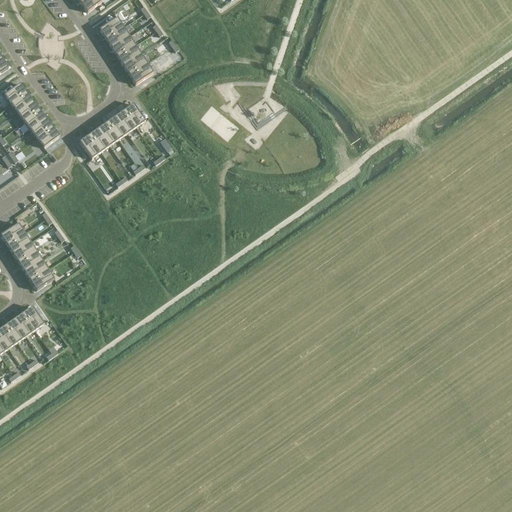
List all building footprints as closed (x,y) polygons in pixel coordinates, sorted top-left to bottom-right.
[(99,0),(87,0),(80,5),(87,14),(102,3),(99,0)] [(117,20),(99,32),(106,41),(123,29),(117,20)] [(123,29),(106,41),(111,50),(129,38),(123,29)] [(129,38),(111,50),(117,59),(135,47),(129,38)] [(135,47),(117,59),(123,68),(141,56),(135,47)] [(141,56),(123,68),(129,77),(147,66),(141,56)] [(2,60),(0,61),(0,75),(8,70),(2,60)] [(147,66),(129,77),(135,87),(153,75),(147,66)] [(20,86),(4,98),(11,107),(26,95),(20,86)] [(26,95),(11,107),(17,115),(33,103),(26,95)] [(33,103),(17,115),(24,124),(40,112),(33,103)] [(133,106),(124,112),(136,130),(145,123),(133,106)] [(40,112),(24,124),(30,132),(46,121),(40,112)] [(124,112),(115,119),(127,136),(136,130),(124,112)] [(115,119),(106,125),(118,142),(127,136),(115,119)] [(46,121),(30,132),(37,141),(53,129),(46,121)] [(106,125),(97,131),(110,148),(118,142),(106,125)] [(53,129),(37,141),(44,150),(59,138),(53,129)] [(97,131),(89,137),(101,155),(110,148),(97,131)] [(89,137),(79,144),(92,161),(101,155),(89,137)] [(18,226),(1,237),(7,247),(25,235),(18,226)] [(25,235),(7,247),(13,256),(30,244),(25,235)] [(30,244),(13,256),(18,265),(36,253),(30,244)] [(36,253),(18,265),(24,274),(42,262),(36,253)] [(42,262),(24,274),(30,283),(48,272),(42,262)] [(48,272),(30,283),(36,293),(54,281),(48,272)] [(32,309),(23,315),(35,333),(44,326),(32,309)] [(23,315),(14,322),(26,339),(35,333),(23,315)] [(14,322),(5,328),(17,345),(26,339),(14,322)] [(5,328),(0,331),(0,339),(8,351),(17,345),(5,328)] [(0,339),(0,357),(8,351),(0,339)]
